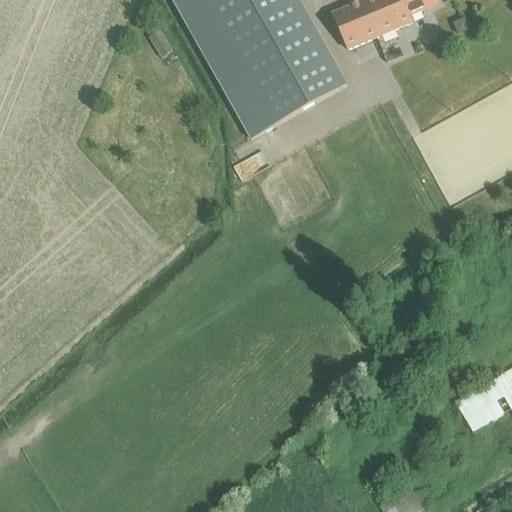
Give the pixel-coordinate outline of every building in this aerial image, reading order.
[(346,89),(296,0),(170,0),(250,143),(346,89)] [(411,25),(409,20),(437,7),(434,0),(370,0),(332,17),(348,53),(411,25)] [(148,40),(162,61),(173,54),(160,33),(148,40)] [(511,373),(455,407),(472,437),(511,414),(511,373)] [(421,511),(404,480),(373,499),(381,511),(437,511),(435,507),(427,511),(426,511),(421,511)]
